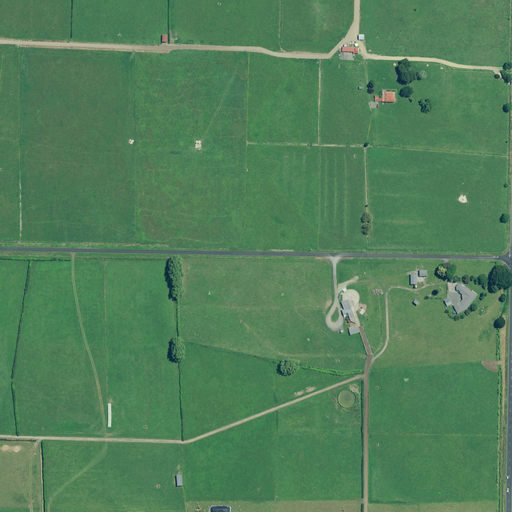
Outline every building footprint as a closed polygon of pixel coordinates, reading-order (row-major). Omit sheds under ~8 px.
[(347,48),(347,45),(344,45),(343,48),(342,48),(342,52),(354,53),(354,54),(358,54),(359,49),(347,48)] [(394,102),(395,92),(382,92),(382,98),(378,98),(378,96),(375,96),(374,101),(394,102)] [(477,295),(461,283),(460,285),(459,284),(455,289),(462,294),(463,299),(461,301),(453,305),(458,314),(466,309),(477,295)] [(345,318),(346,320),(348,320),(349,322),(351,322),(352,325),(357,323),(348,299),(341,302),(344,309),(342,310),(344,317),(346,316),(347,317),(345,318)] [(360,332),(357,325),(348,328),(350,335),(360,332)]
